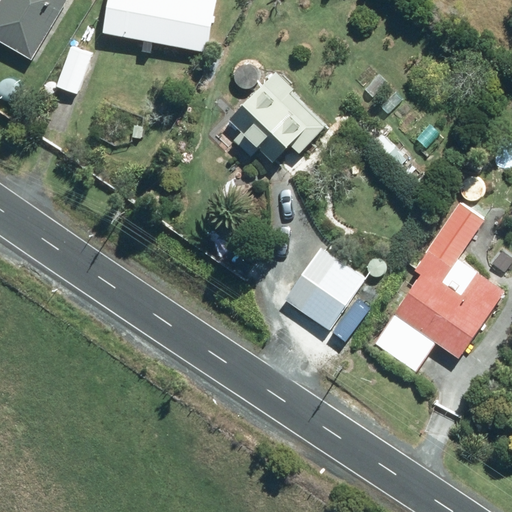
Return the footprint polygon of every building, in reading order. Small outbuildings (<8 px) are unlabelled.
[(14,0),(0,23),(0,39),(40,64),(79,0),(14,0)] [(203,0),(119,0),(113,38),(164,47),(218,57),(228,4),(203,0)] [(77,48),(62,88),(84,96),(98,56),(77,48)] [(238,122),(250,134),(242,142),(259,159),(267,151),(282,165),(300,147),(307,155),(333,129),(300,96),(303,92),(285,74),(238,122)] [(0,100),(2,103),(3,105),(6,106),(8,107),(11,108),(13,108),(16,108),(18,107),(21,106),(23,104),(25,102),(26,100),(27,98),(28,95),(28,92),(28,90),(27,87),(26,85),(25,83),(23,81),(20,79),(18,78),(15,78),(13,77),(10,78),(8,78),(5,80),(3,81),(1,83),(0,84),(0,100)] [(390,132),(375,146),(400,173),(415,159),(390,132)] [(466,168),(485,177),(491,161),(472,153),(466,168)] [(432,277),(384,344),(422,371),(425,373),(445,345),(468,361),(511,299),(511,293),(465,260),(467,258),(491,223),(489,222),(467,206),(429,259),(434,263),(427,274),(430,276),(432,277)] [(329,251),(294,302),(338,332),(373,281),(329,251)]
